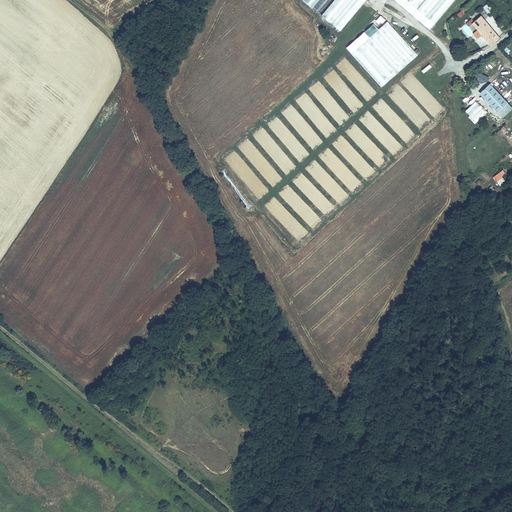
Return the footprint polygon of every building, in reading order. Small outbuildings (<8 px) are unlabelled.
[(313,8),(320,0),(304,0),(313,8)] [(334,0),(322,15),(340,30),(364,0),(334,0)] [(395,0),(431,28),(453,0),(395,0)] [(486,3),(482,8),(488,12),(492,7),(486,3)] [(359,10),(351,18),(354,21),(362,12),(359,10)] [(475,21),(493,45),(496,43),(502,37),(484,14),(475,21)] [(348,46),(382,85),(417,55),(382,16),(348,46)] [(487,81),(488,73),(476,72),(475,81),(487,81)] [(500,109),(508,101),(492,83),(484,90),(500,109)] [(475,99),(464,112),(476,123),(487,111),(475,99)] [(503,177),(506,174),(502,168),(492,177),(500,186),(506,181),(503,177)]
